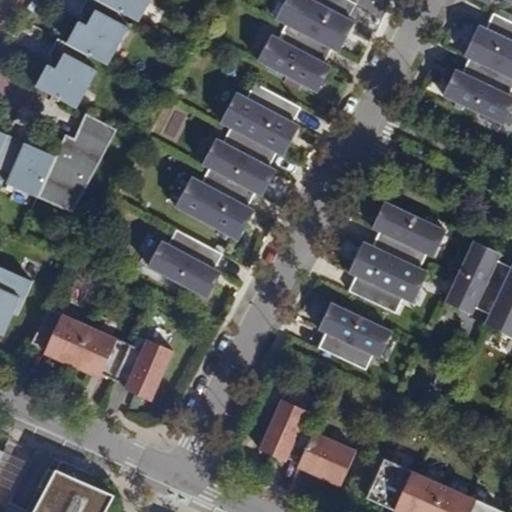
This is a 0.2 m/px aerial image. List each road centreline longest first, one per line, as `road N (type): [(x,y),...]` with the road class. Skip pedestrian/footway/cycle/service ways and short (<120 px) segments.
road 1 (residential): [(351,139),(180,476)]
road 2 (residential): [(0,394),(180,476)]
road 3 (residential): [(351,139),(511,219)]
road 4 (residential): [(511,171),(369,105)]
